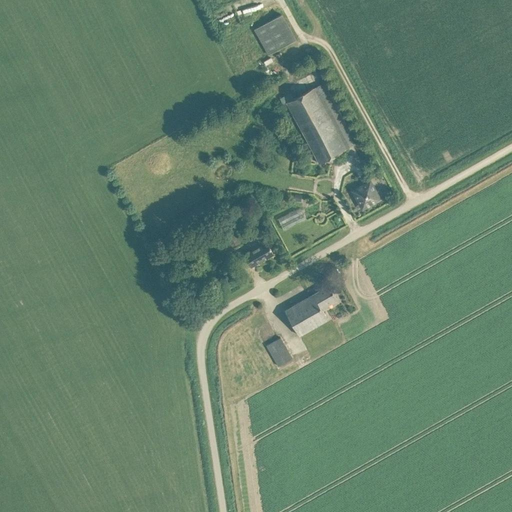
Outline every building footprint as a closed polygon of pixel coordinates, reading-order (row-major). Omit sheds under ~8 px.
[(274,49),(303,36),(292,10),(262,23),(274,49)] [(322,83),(313,88),(286,102),(319,163),(354,144),(322,83)] [(353,191),(362,207),(379,198),(370,182),(353,191)] [(240,241),(233,227),(224,232),(231,246),(240,241)] [(251,251),(244,255),(251,266),(257,262),(273,253),(268,245),(266,242),(262,234),(257,237),(261,245),(251,251)] [(299,335),(328,319),(321,308),(337,299),(329,285),(285,310),(299,335)] [(289,333),(274,341),(285,363),(300,356),(289,333)]
